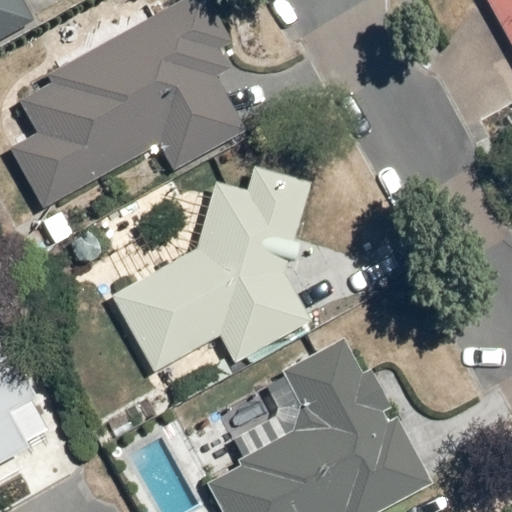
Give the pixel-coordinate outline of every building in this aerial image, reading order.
[(0,0),(0,35),(35,20),(26,0),(0,0)] [(39,136),(9,152),(43,211),(160,148),(175,173),(247,135),(215,81),(223,53),(194,0),(191,0),(48,77),(53,86),(21,102),(39,136)] [(511,0),(485,0),(511,49),(511,0)] [(198,252),(113,299),(154,376),(220,338),(235,366),(313,324),(287,277),(310,193),(253,175),(249,194),(217,184),(198,252)] [(0,463),(53,433),(21,377),(0,338),(0,463)] [(242,469),(207,486),(220,511),(385,511),(432,486),(371,372),(362,376),(343,342),(285,374),(303,407),(295,431),(238,462),(242,469)]
